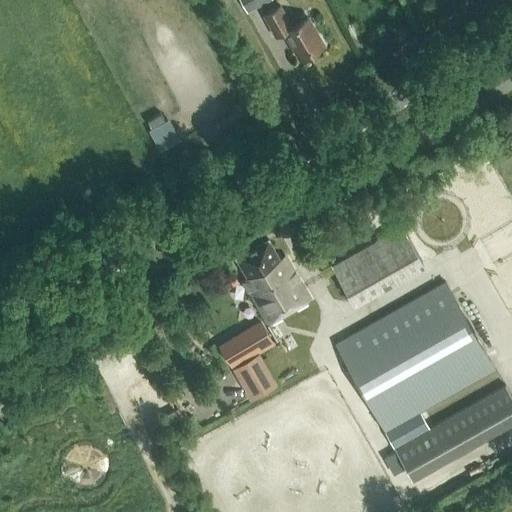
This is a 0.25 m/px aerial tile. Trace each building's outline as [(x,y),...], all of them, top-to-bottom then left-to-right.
[(268,0),(239,0),(246,12),(268,0)] [(300,58),(323,45),(307,17),(292,26),(279,5),(263,14),(275,36),(284,31),(300,58)] [(165,117),(148,126),(159,148),(176,139),(165,117)] [(331,265),(351,300),(422,260),(402,225),(331,265)] [(268,322),(309,298),(284,255),(279,258),(268,239),(236,257),(247,276),(242,279),(265,319),(220,344),(232,366),(278,340),(268,322)] [(229,285),(237,281),(231,271),(223,275),(229,285)] [(494,368),(445,281),(335,343),(384,430),(407,471),(511,411),(511,397),(505,385),(429,427),(420,410),(494,368)] [(260,353),(234,368),(242,383),(268,368),(260,353)]
